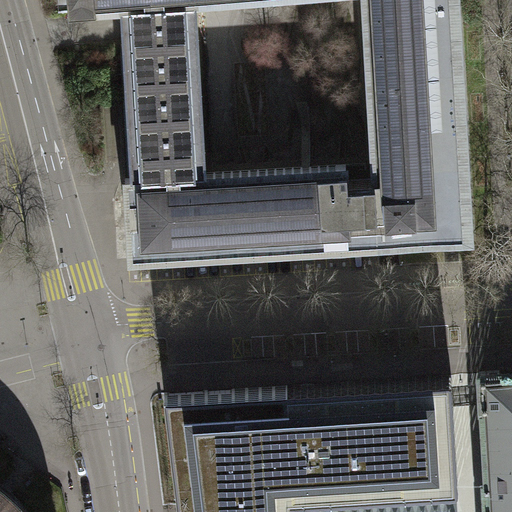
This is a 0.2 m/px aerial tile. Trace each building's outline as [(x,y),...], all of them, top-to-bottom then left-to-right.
[(215,0),(69,0),(70,12),(121,8),(197,2),(215,0)] [(363,0),(375,179),(379,243),(473,237),(458,0),(363,0)] [(198,19),(197,2),(121,8),(122,27),(131,177),(125,177),(128,215),(130,257),(367,243),(379,243),(375,179),(347,180),(346,164),(207,172),(198,19)] [(511,511),(511,369),(480,372),(482,404),(483,404),(487,478),(485,478),(487,511),(511,511)] [(178,511),(294,511),(294,497),(459,487),(452,373),(243,385),(191,389),(164,390),(178,511)] [(0,511),(22,511),(10,498),(0,489),(0,511)]
